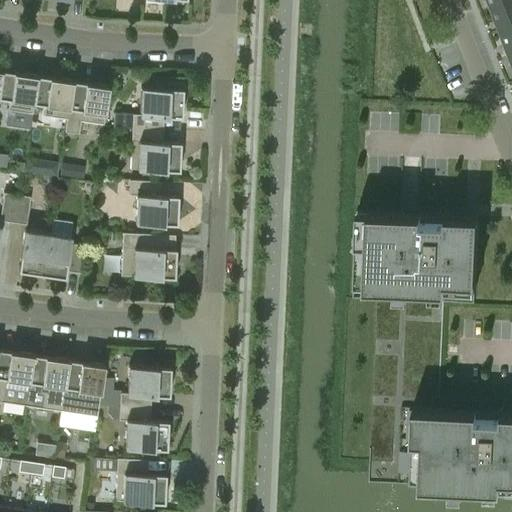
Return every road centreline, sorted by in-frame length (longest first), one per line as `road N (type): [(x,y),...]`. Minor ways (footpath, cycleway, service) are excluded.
road 1 (residential): [(211,324),(223,49)]
road 2 (residential): [(223,49),(0,28)]
road 3 (residential): [(211,324),(0,307)]
road 4 (residential): [(203,511),(211,324)]
road 5 (residential): [(511,158),(451,0)]
